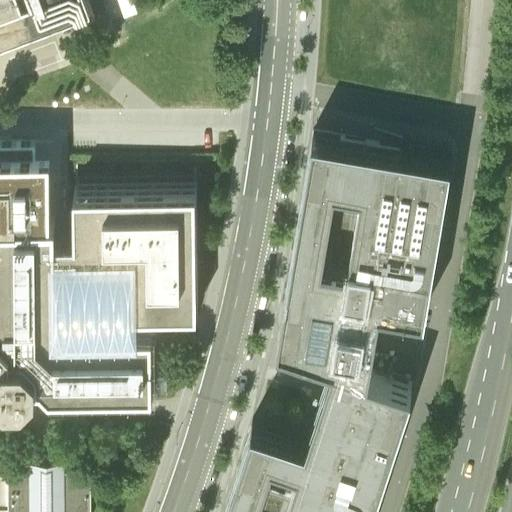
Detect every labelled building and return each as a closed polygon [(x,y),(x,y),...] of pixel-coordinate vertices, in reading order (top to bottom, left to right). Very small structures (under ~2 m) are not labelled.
[(0,0),(0,50),(4,49),(1,40),(61,18),(75,13),(91,7),(88,0),(0,0)] [(75,13),(61,18),(65,29),(79,23),(75,13)] [(253,417),(221,511),(368,511),(412,380),(370,364),(380,299),(425,306),(451,151),(313,128),(278,337),(333,354),(307,434),(253,417)] [(55,319),(55,246),(66,246),(75,246),(75,250),(78,249),(133,248),(133,275),(134,305),(169,305),(169,306),(198,306),(197,184),(74,186),(75,233),(70,233),(66,233),(55,233),(55,215),(51,215),(50,150),(36,150),(36,136),(0,136),(0,321),(15,336),(15,347),(23,347),(36,360),(37,379),(40,379),(49,387),(153,387),(152,326),(65,327),(60,323),(55,319)] [(0,386),(6,392),(20,391),(25,391),(37,379),(36,360),(23,347),(15,347),(11,347),(11,338),(0,328),(0,386)] [(30,471),(0,470),(0,511),(93,511),(93,467),(65,468),(65,459),(51,460),(47,460),(30,459),(30,471)]
